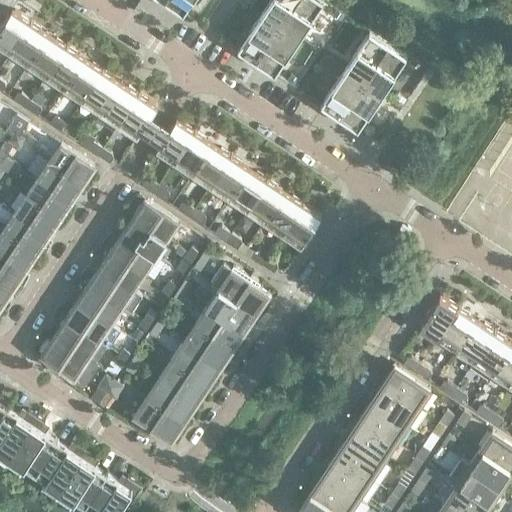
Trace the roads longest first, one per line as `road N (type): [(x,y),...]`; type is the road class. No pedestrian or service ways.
road 1 (unclassified): [(194,70),(0,363)]
road 2 (residential): [(182,482),(374,191)]
road 3 (residential): [(262,511),(450,237)]
road 4 (unclassified): [(0,363),(182,482)]
road 5 (residential): [(374,191),(194,70)]
road 6 (residential): [(194,70),(87,0)]
